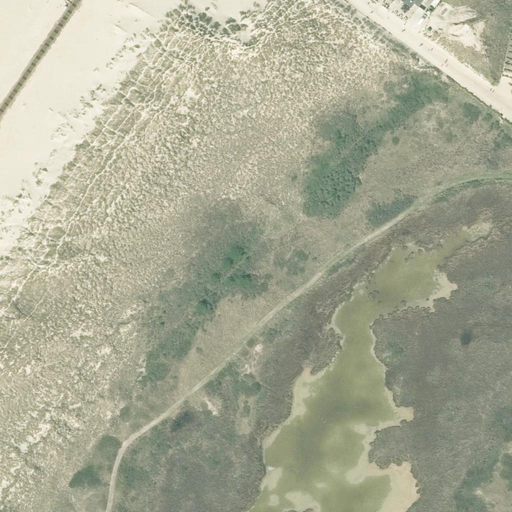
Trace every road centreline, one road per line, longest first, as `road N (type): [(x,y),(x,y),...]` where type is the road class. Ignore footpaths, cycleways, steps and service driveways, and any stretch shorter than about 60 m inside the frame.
road 1 (track): [(511,177),(478,175),(433,192),(267,315),(171,411),(127,441),(106,511)]
road 2 (unclassified): [(511,114),(359,0)]
